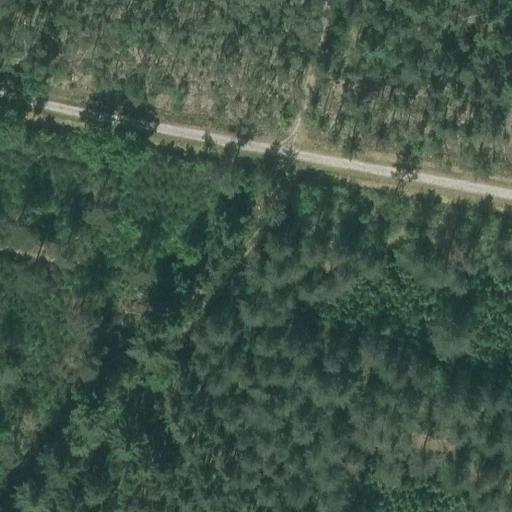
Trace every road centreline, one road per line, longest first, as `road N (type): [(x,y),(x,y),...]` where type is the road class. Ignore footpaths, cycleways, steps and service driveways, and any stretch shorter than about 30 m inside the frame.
road 1 (track): [(293,159),(253,240),(5,511)]
road 2 (track): [(0,94),(53,114),(293,159)]
road 3 (track): [(293,159),(511,202)]
